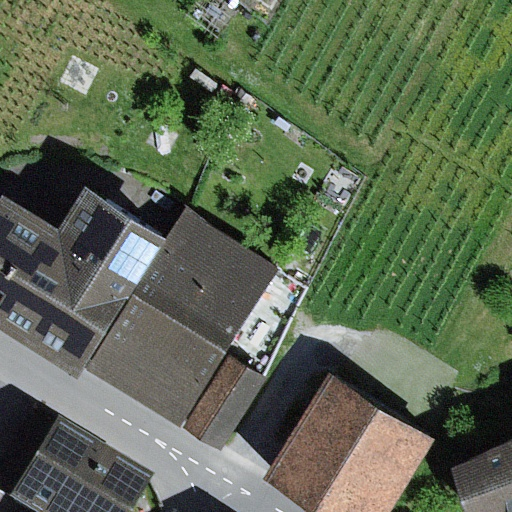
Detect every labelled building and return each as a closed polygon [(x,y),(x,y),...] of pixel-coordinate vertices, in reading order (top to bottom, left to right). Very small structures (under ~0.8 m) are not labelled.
[(63,226),(7,190),(0,200),(0,320),(83,371),(169,233),(90,183),(63,226)] [(280,267),(190,212),(94,366),(184,422),(280,267)] [(231,354),(187,425),(223,446),(266,376),(231,354)] [(334,372),(272,473),(336,511),(391,511),(438,435),(334,372)] [(133,511),(148,488),(52,428),(29,465),(6,451),(0,460),(0,498),(6,502),(4,506),(14,511),(133,511)] [(471,511),(511,511),(511,436),(454,464),(471,511)]
